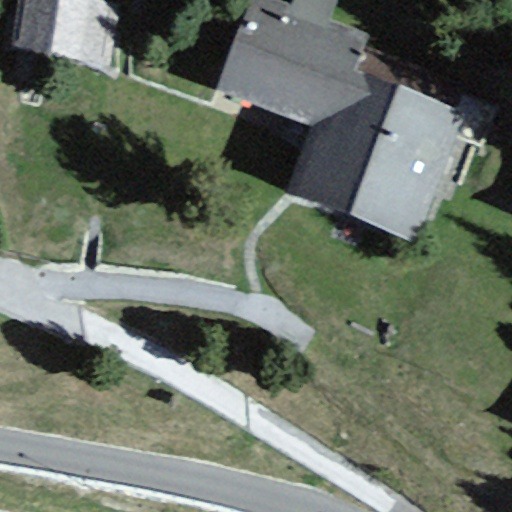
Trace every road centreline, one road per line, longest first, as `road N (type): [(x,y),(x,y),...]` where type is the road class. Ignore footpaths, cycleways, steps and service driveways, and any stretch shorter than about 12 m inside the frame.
road 1 (residential): [(391,511),(373,489),(29,307),(17,292),(29,273),(179,289),(300,327)]
road 2 (residential): [(292,511),(0,446)]
